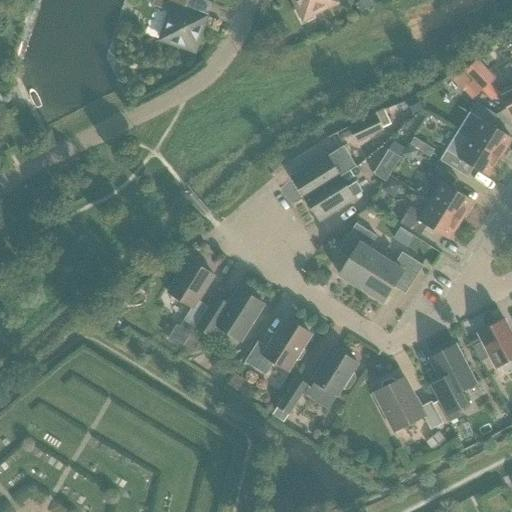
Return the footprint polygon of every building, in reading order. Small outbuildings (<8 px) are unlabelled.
[(206,18),(184,11),(187,0),(155,0),(153,6),(171,11),(161,40),(195,51),(206,18)] [(294,0),(300,11),(298,12),(303,22),(313,17),(312,15),(336,2),(334,0),(294,0)] [(153,39),(160,9),(150,7),(143,37),(153,39)] [(464,72),(482,91),(494,79),(477,60),(464,72)] [(454,81),(465,91),(473,82),(463,72),(454,81)] [(511,87),(500,94),(511,116),(511,115),(511,87)] [(408,102),(414,116),(424,111),(418,97),(408,102)] [(458,131),(470,139),(501,158),(511,140),(511,138),(490,125),(496,115),(476,103),(458,131)] [(391,122),(383,106),(374,111),(377,117),(352,129),(357,142),(383,130),(381,126),(391,122)] [(489,177),(501,158),(470,139),(458,131),(440,161),(460,173),(467,163),(489,177)] [(341,177),(357,166),(344,146),(328,156),(327,156),(292,178),(306,199),(341,177)] [(403,156),(411,160),(406,170),(417,176),(426,158),(407,148),(403,156)] [(389,150),(374,174),(386,181),(401,158),(389,150)] [(427,181),(437,191),(431,201),(462,221),(474,202),(451,188),(457,178),(437,165),(427,181)] [(347,188),(341,177),(306,199),(319,221),(354,198),(363,192),(357,182),(347,188)] [(462,221),(431,201),(425,211),(411,207),(401,223),(421,236),(427,226),(450,240),(462,221)] [(382,257),(370,249),(378,237),(357,224),(343,246),(354,253),(340,275),(362,289),(382,257)] [(402,253),(395,265),(382,257),(362,289),(384,303),(398,281),(409,288),(423,266),(402,253)] [(168,339),(182,348),(195,327),(195,328),(208,307),(197,300),(212,276),(214,277),(214,275),(189,260),(169,293),(192,308),(180,327),(177,325),(168,339)] [(239,290),(240,290),(230,305),(217,297),(198,328),(211,337),(218,327),(241,342),(241,340),(240,340),(251,322),(255,322),(259,315),(258,311),(263,305),(264,305),(264,304),(239,289),(239,290)] [(269,349),(258,342),(245,362),(266,375),(274,363),(287,371),(294,360),(296,361),(300,360),(305,353),(304,348),(302,347),(311,333),(288,319),(269,349)] [(511,337),(503,321),(480,333),(497,368),(511,360),(511,337)] [(436,394),(450,422),(462,416),(458,409),(467,404),(461,392),(475,385),(455,346),(431,358),(447,388),(436,394)] [(357,364),(358,364),(358,363),(334,348),(333,349),(334,349),(315,380),(313,380),(313,381),(314,381),(305,395),(328,410),(337,396),(338,396),(338,395),(337,395),(341,388),(345,390),(350,389),(356,379),(355,374),(352,372),(357,364)] [(396,382),(395,380),(391,379),(384,382),(382,387),(383,389),(375,393),(375,394),(377,393),(385,409),(383,410),(395,432),(424,417),(431,430),(443,423),(432,402),(421,408),(416,399),(413,394),(411,395),(403,379),(405,378),(396,382)] [(273,415),(284,422),(290,414),(308,386),(297,379),(278,407),(273,415)] [(427,442),(435,451),(447,441),(439,432),(427,442)]
